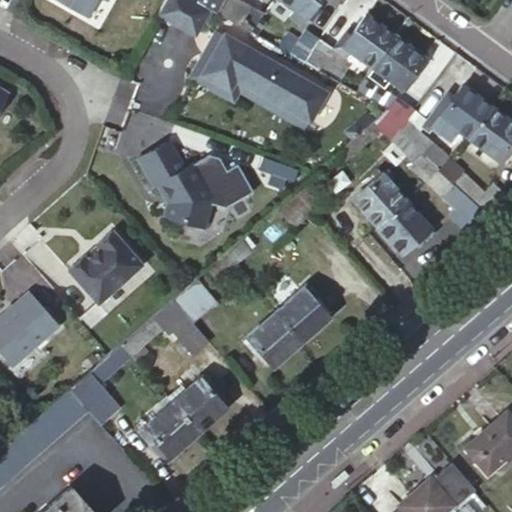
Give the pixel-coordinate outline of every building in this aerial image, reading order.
[(57,0),(85,16),(94,0),(57,0)] [(193,0),(163,0),(162,2),(185,15),(182,21),(197,30),(209,9),(196,1),(193,0)] [(196,0),(196,1),(209,9),(250,32),(263,14),(238,0),(196,0)] [(283,0),(295,9),(290,16),(300,24),(305,17),(310,20),(314,15),(309,11),(314,5),(317,0),(283,0)] [(162,2),(155,14),(194,35),(197,30),(182,21),(185,15),(162,2)] [(309,11),(314,15),(318,8),(314,5),(309,11)] [(333,49),(319,38),(302,61),(319,71),(333,50),(346,60),(352,51),(372,66),(395,35),(366,15),(349,38),(344,34),(333,49)] [(283,35),(276,46),(296,57),(302,61),(319,38),(305,29),(296,43),(283,35)] [(200,73),(223,34),(215,30),(189,76),(231,100),(237,90),(304,128),(308,120),(234,78),(228,88),(200,73)] [(324,92),(223,34),(200,73),(228,88),(234,78),(308,120),(324,92)] [(423,56),(395,35),(372,66),(405,91),(422,67),(417,64),(423,56)] [(361,77),(355,91),(365,97),(372,101),(382,106),(389,92),(361,77)] [(469,137),(492,107),(490,105),(462,85),(453,97),(449,94),(428,122),(447,136),(455,126),(469,137)] [(389,92),(382,106),(387,109),(372,122),(380,129),(391,139),(405,120),(415,108),(390,90),(389,92)] [(373,120),(387,109),(382,106),(372,101),(369,103),(367,105),(366,107),(366,110),(366,113),(367,115),(368,117),(369,118),(373,120)] [(501,153),(507,146),(511,138),(511,121),(492,107),(469,137),(502,162),(506,157),(501,153)] [(405,120),(391,139),(400,150),(418,132),(405,120)] [(372,122),(335,155),(342,163),(380,129),(372,122)] [(418,132),(400,150),(414,163),(421,155),(437,169),(447,158),(418,132)] [(169,141),(137,160),(153,188),(161,184),(171,201),(167,203),(163,216),(204,227),(213,197),(193,163),(185,168),(169,141)] [(511,149),(507,146),(501,153),(506,157),(511,149)] [(426,181),(437,169),(421,155),(414,163),(410,167),(426,181)] [(485,213),(486,214),(505,194),(492,182),(483,192),(447,158),(437,169),(445,177),(485,213)] [(469,232),(485,213),(445,177),(437,169),(426,181),(458,210),(452,217),(469,232)] [(378,227),(405,200),(381,172),(353,198),(378,227)] [(294,191),(313,211),(314,212),(327,200),(308,179),(294,191)] [(294,191),(273,210),(292,230),(313,211),(294,191)] [(424,232),(428,236),(433,231),(405,200),(378,227),(401,253),(417,238),(424,232)] [(82,256),(66,270),(95,304),(140,266),(110,231),(95,245),(98,249),(85,260),(82,256)] [(421,242),(428,236),(424,232),(417,238),(421,242)] [(240,239),(224,253),(234,264),(236,263),(250,250),(240,239)] [(172,298),(190,318),(213,298),(195,278),(172,298)] [(274,311),(300,341),(329,316),(307,292),(311,288),(306,283),(274,311)] [(58,326),(28,292),(0,317),(0,355),(10,367),(58,326)] [(150,317),(120,343),(131,355),(167,323),(192,353),(207,340),(190,318),(172,298),(150,317)] [(272,365),(300,341),(274,311),(242,339),(246,345),(251,341),(256,347),(272,365)] [(251,341),(246,345),(252,350),(256,347),(251,341)] [(87,411),(100,424),(120,406),(99,382),(131,355),(120,343),(69,388),(87,411)] [(203,374),(172,401),(198,430),(225,406),(220,400),(211,390),(204,382),(207,379),(203,374)] [(224,397),(207,379),(204,382),(211,390),(220,400),(224,397)] [(42,411),(0,447),(0,486),(87,411),(69,388),(42,411)] [(198,430),(172,401),(139,430),(144,435),(147,431),(153,438),(169,457),(197,431),(198,430)] [(511,450),(511,415),(506,409),(464,446),(487,473),(511,450)] [(147,431),(144,435),(149,442),(153,438),(147,431)] [(441,472),(433,479),(454,502),(462,495),(441,472)] [(454,502),(433,479),(430,476),(398,504),(405,511),(444,511),(455,503),(454,502)] [(94,511),(70,484),(38,511),(94,511)]
